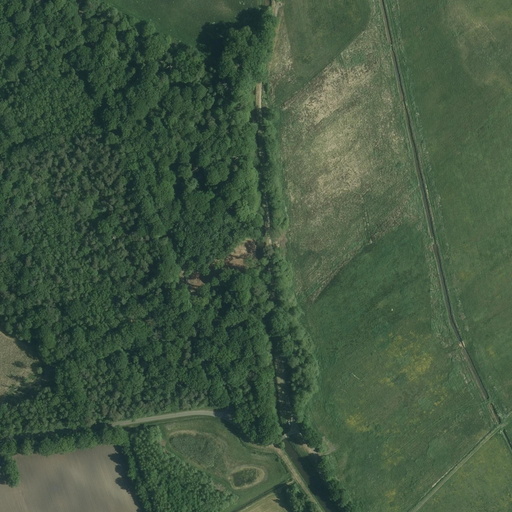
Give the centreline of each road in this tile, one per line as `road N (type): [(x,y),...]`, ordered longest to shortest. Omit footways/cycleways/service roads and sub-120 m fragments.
road 1 (unclassified): [(229,418),(199,316),(79,0)]
road 2 (unclassified): [(295,431),(272,301),(260,112),(278,3)]
road 3 (unclassified): [(0,442),(199,412),(229,418)]
